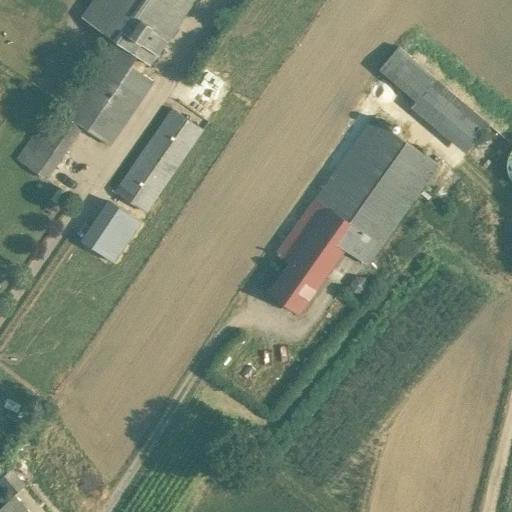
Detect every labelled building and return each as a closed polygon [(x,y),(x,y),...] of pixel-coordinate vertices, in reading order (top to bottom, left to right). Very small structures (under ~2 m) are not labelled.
[(80,82),(84,84),(56,126),(44,118),(17,157),(46,177),(83,125),(109,144),(154,80),(132,64),(138,55),(150,64),(194,0),(93,0),(82,16),(112,36),(80,82)] [(472,150),(495,124),(405,42),(381,68),(472,150)] [(126,197),(95,242),(94,244),(114,257),(203,128),(171,106),(115,189),(126,197)] [(372,115),(276,253),(289,263),(270,291),(299,312),(344,248),(367,265),(439,164),(372,115)] [(12,469),(0,480),(0,483),(11,496),(26,484),(12,469)] [(25,511),(13,498),(0,509),(0,511),(25,511)]
